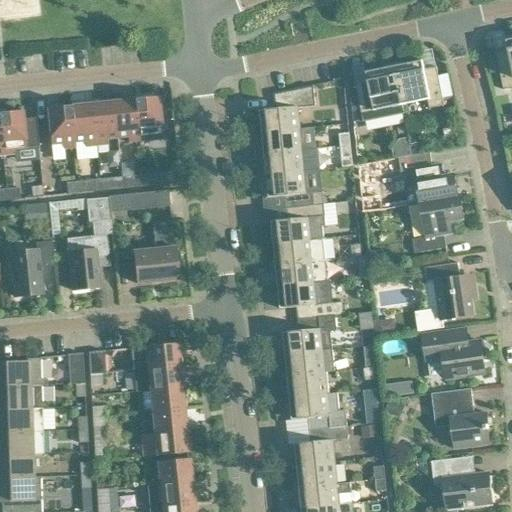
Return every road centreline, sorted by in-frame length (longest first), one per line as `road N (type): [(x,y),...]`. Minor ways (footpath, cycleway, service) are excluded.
road 1 (residential): [(452,20),(202,68)]
road 2 (residential): [(229,308),(202,68)]
road 3 (residential): [(504,252),(452,20)]
road 4 (residential): [(0,332),(229,308)]
road 5 (residential): [(250,511),(229,308)]
road 6 (residential): [(202,68),(0,86)]
